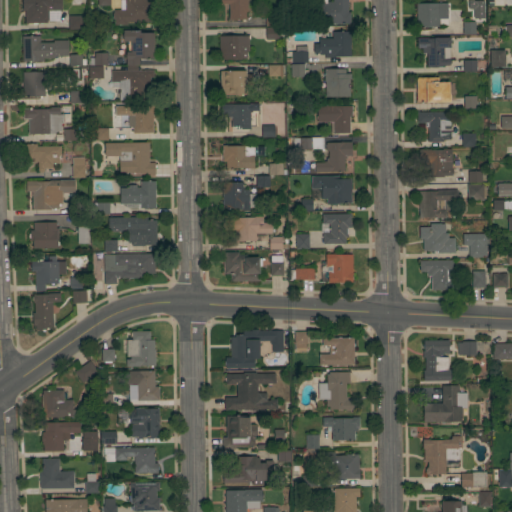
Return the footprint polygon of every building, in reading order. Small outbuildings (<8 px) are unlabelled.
[(61,0),(61,11),(52,11),(52,9),(48,9),(48,20),(47,20),(47,22),(25,23),(25,10),(22,10),(22,0),(61,0)] [(125,25),(113,25),(113,17),(112,17),(112,11),(113,11),(113,8),(124,8),(124,0),(147,0),(148,21),(125,21),(125,25)] [(247,0),(247,11),(246,11),(246,19),(228,19),(228,3),(220,3),(220,0),(247,0)] [(347,0),(348,12),(350,12),(350,22),(318,23),(317,0),(326,0),(326,1),(333,1),(333,0),(347,0)] [(470,19),(481,19),(480,1),(464,1),(465,9),(470,9),(470,19)] [(447,25),(439,25),(439,26),(416,27),(416,3),(447,2),(447,25)] [(278,14),(278,26),(265,26),(265,24),(264,24),(264,15),(265,15),(265,14),(278,14)] [(82,15),(83,28),(68,28),(68,15),(82,15)] [(462,34),(462,21),(475,21),(475,34),(462,34)] [(511,36),(505,37),(505,34),(500,34),(500,26),(505,26),(505,24),(511,24),(511,36)] [(266,27),(278,26),(278,39),(266,39),(266,27)] [(153,58),(139,58),(139,65),(137,65),(137,70),(153,70),(153,77),(150,77),(150,84),(143,84),(143,100),(118,100),(119,81),(111,81),(111,70),(126,70),(126,58),(125,58),(125,51),(127,51),(127,41),(123,41),(123,30),(139,30),(139,32),(153,32),(153,58)] [(335,56),(335,57),(324,57),(324,54),(318,54),(318,52),(313,52),(313,43),(318,43),(318,38),(330,37),(330,31),(350,31),(351,56),(335,56)] [(40,35),(40,42),(54,42),(53,40),(67,39),(68,56),(54,56),(54,58),(40,58),(40,60),(22,61),(22,36),(40,35)] [(249,51),(246,51),(246,58),(221,59),(221,51),(220,51),(220,49),(219,49),(219,35),(248,35),(249,51)] [(450,40),(451,39),(451,42),(450,42),(450,47),(449,47),(449,64),(442,65),(442,66),(427,67),(426,52),(422,52),(422,47),(417,48),(417,38),(428,37),(428,38),(450,37),(450,40)] [(504,66),(490,66),(490,49),(504,49),(504,66)] [(292,62),(292,51),(307,51),(308,62),(292,62)] [(107,64),(89,65),(88,57),(94,57),(94,53),(107,52),(107,64)] [(82,54),(82,65),(69,65),(69,54),(82,54)] [(476,71),(463,71),(463,60),(476,59),(476,71)] [(304,76),(291,76),(290,64),(304,63),(304,76)] [(268,76),(268,64),(282,64),(282,76),(268,76)] [(88,78),(88,66),(103,66),(103,78),(88,78)] [(345,68),(345,73),(350,73),(351,78),(349,78),(349,96),(325,96),(324,81),(324,68),(345,68)] [(245,70),(245,74),(252,73),(252,89),(246,90),(246,94),(220,94),(220,70),(245,70)] [(44,71),(45,95),(23,96),(22,71),(44,71)] [(438,77),(438,82),(448,82),(449,93),(450,94),(450,101),(449,102),(425,102),(425,101),(416,101),(416,77),(438,77)] [(69,86),(81,86),(82,102),(69,103),(69,86)] [(511,87),(501,88),(502,99),(511,98),(511,87)] [(476,108),(463,108),(463,95),(476,95),(476,108)] [(251,103),(251,110),(250,110),(250,128),(240,128),(240,126),(232,126),(231,116),(221,116),(220,103),(251,103)] [(352,116),(349,116),(349,132),(330,132),(330,121),(317,122),(317,105),(330,104),(330,103),(335,103),(335,105),(352,105),(352,116)] [(133,132),(133,126),(128,126),(128,114),(127,114),(127,110),(131,110),(131,105),(154,105),(154,117),(153,117),(153,132),(133,132)] [(28,133),(28,118),(23,118),(23,108),(50,107),(50,106),(60,106),(60,114),(63,114),(63,122),(61,122),(61,130),(58,130),(53,133),(28,133)] [(450,111),(450,139),(442,139),(442,141),(428,142),(428,126),(425,126),(425,122),(417,122),(417,111),(450,111)] [(511,128),(500,128),(500,116),(511,116),(511,128)] [(262,137),(261,125),(274,125),(274,136),(262,137)] [(95,139),(95,127),(108,127),(108,139),(95,139)] [(63,128),(75,128),(76,140),(63,140),(63,128)] [(475,133),(475,146),(462,146),(462,133),(475,133)] [(293,149),(292,137),(310,137),(310,136),(323,136),(323,148),(293,149)] [(149,162),(155,162),(155,173),(141,174),(141,172),(119,172),(119,155),(104,155),(104,142),(149,141),(149,162)] [(305,171),(305,161),(313,161),(313,162),(324,162),(324,161),(326,161),(326,157),(328,157),(328,150),(326,150),(325,142),(343,142),(343,141),(351,141),(351,155),(346,155),(346,158),(344,158),(344,171),(315,171),(305,171)] [(61,145),(61,155),(59,155),(59,163),(52,163),(52,168),(44,168),(44,170),(42,172),(39,172),(38,170),(37,161),(33,162),(33,155),(26,155),(26,143),(37,143),(37,145),(61,145)] [(254,156),(253,156),(253,168),(244,168),(244,167),(225,167),(225,161),(222,161),(222,145),(254,145),(254,156)] [(452,168),(453,175),(443,175),(443,176),(430,176),(430,162),(425,162),(425,157),(419,157),(419,149),(451,148),(452,168)] [(72,164),(72,157),(83,156),(84,164),(85,177),(72,177),(72,164)] [(282,162),(282,174),(269,174),(268,163),(282,162)] [(467,170),(481,170),(481,182),(468,182),(467,170)] [(269,187),(256,187),(256,175),(269,175),(269,187)] [(321,188),(311,188),(311,176),(338,176),(339,178),(351,178),(351,202),(339,202),(339,204),(326,204),(326,199),(321,199),(321,188)] [(74,192),(62,192),(62,203),(58,203),(58,208),(51,208),(51,209),(32,209),(32,191),(26,191),(26,180),(74,179),(74,192)] [(155,208),(126,208),(120,204),(120,187),(129,187),(129,184),(136,184),(136,186),(140,186),(140,180),(155,180),(155,208)] [(242,189),(249,189),(249,193),(256,193),(256,207),(249,207),(249,209),(241,209),(237,209),(237,207),(223,207),(222,182),(242,182),(242,189)] [(483,183),(483,185),(485,185),(485,197),(483,197),(483,199),(467,199),(467,184),(483,183)] [(511,194),(497,195),(497,183),(511,183),(511,194)] [(457,193),(461,193),(461,199),(449,199),(449,210),(445,210),(445,213),(447,213),(447,217),(419,217),(418,190),(437,190),(437,189),(457,189),(457,193)] [(301,211),(300,198),(312,198),(312,210),(301,211)] [(70,202),(86,202),(86,214),(70,214),(70,202)] [(96,214),(96,202),(109,202),(109,213),(96,214)] [(323,243),(322,232),(329,232),(329,223),(322,223),(322,214),(350,213),(350,227),(347,227),(347,236),(344,236),(344,243),(323,243)] [(78,243),(77,226),(79,226),(78,216),(90,216),(90,227),(89,227),(89,242),(78,243)] [(147,216),(147,219),(156,219),(157,244),(144,244),(144,245),(131,246),(131,242),(128,242),(128,230),(108,231),(108,217),(147,216)] [(262,233),(262,237),(258,237),(258,233),(255,233),(255,236),(256,236),(257,239),(256,239),(256,240),(237,240),(237,232),(235,232),(235,230),(224,230),(224,219),(237,219),(237,217),(254,216),(262,216),(262,222),(271,222),(271,224),(276,224),(276,231),(272,231),(272,233),(262,233)] [(33,248),(32,240),(30,240),(29,230),(33,230),(33,222),(56,221),(56,228),(58,228),(58,239),(57,239),(57,247),(33,248)] [(445,232),(448,232),(448,237),(454,237),(454,252),(437,252),(437,250),(423,250),(422,238),(419,238),(419,226),(430,226),(430,223),(445,223),(445,232)] [(290,248),(290,237),(295,237),(295,234),(308,233),(309,248),(290,248)] [(486,233),(486,256),(468,257),(468,244),(462,244),(462,233),(486,233)] [(282,243),(287,243),(287,248),(282,248),(282,249),(269,249),(269,236),(282,236),(282,243)] [(116,250),(104,250),(104,239),(116,239),(116,250)] [(238,254),(246,254),(246,257),(259,256),(259,258),(261,258),(261,271),(259,271),(259,280),(230,281),(230,273),(223,273),(223,252),(238,251),(238,254)] [(155,262),(154,262),(154,273),(142,274),(143,277),(116,277),(116,282),(104,282),(103,254),(155,253),(155,262)] [(352,282),(328,282),(328,280),(321,280),(321,265),(326,265),(326,254),(352,254),(352,282)] [(48,260),(48,255),(55,255),(55,261),(65,261),(65,274),(58,274),(58,279),(60,279),(60,283),(45,283),(45,290),(34,290),(34,270),(30,270),(30,260),(36,260),(48,260)] [(270,275),(270,262),(270,255),(281,255),(282,261),(282,275),(270,275)] [(452,280),(455,280),(455,288),(447,288),(447,289),(430,290),(430,276),(426,276),(426,270),(419,271),(419,260),(452,259),(452,280)] [(290,279),(289,269),(294,269),(294,268),(313,267),(314,279),(290,279)] [(471,270),(484,270),(485,287),(471,287),(471,270)] [(491,273),(506,273),(507,286),(492,287),(491,273)] [(70,288),(69,277),(81,277),(81,288),(70,288)] [(72,290),(85,289),(86,302),(72,303),(72,290)] [(50,326),(50,327),(45,328),(45,329),(35,330),(34,322),(33,323),(32,312),(34,312),(34,302),(33,302),(33,294),(60,292),(60,301),(52,301),(53,326),(50,326)] [(225,368),(225,357),(230,357),(230,336),(235,336),(235,334),(242,334),(242,330),(251,330),(251,329),(258,329),(258,330),(282,330),(283,356),(272,356),(271,343),(270,344),(270,340),(258,341),(259,358),(253,358),(254,367),(225,368)] [(126,365),(126,358),(130,358),(130,356),(126,356),(126,339),(131,339),(131,331),(149,330),(149,339),(154,339),(154,349),(155,349),(155,365),(126,365)] [(307,343),(306,343),(306,350),(295,350),(294,331),(306,331),(307,343)] [(319,365),(319,353),(329,353),(329,345),(322,345),(322,337),(353,337),(353,364),(319,365)] [(449,353),(440,353),(440,356),(448,356),(448,369),(450,369),(450,380),(423,380),(423,369),(425,369),(424,357),(422,357),(422,350),(423,350),(423,340),(449,339),(449,353)] [(457,342),(461,342),(461,340),(476,340),(476,355),(457,355),(457,342)] [(511,343),(511,359),(492,359),(492,343),(511,343)] [(101,361),(101,349),(113,348),(114,360),(101,361)] [(97,371),(82,382),(74,371),(90,360),(97,371)] [(154,370),(154,386),(158,386),(159,400),(137,400),(136,370),(154,370)] [(349,382),(345,383),(345,396),(347,396),(347,399),(354,399),(354,409),(344,409),(344,408),(329,409),(329,406),(326,406),(326,399),(318,399),(318,383),(326,382),(326,373),(328,373),(328,372),(349,371),(349,382)] [(257,383),(257,392),(266,392),(266,400),(269,400),(269,399),(276,398),(277,409),(257,409),(257,410),(251,410),(251,409),(224,410),(224,397),(236,396),(236,384),(225,384),(225,374),(243,373),(243,372),(255,372),(255,373),(275,372),(275,383),(257,383)] [(458,385),(458,392),(466,392),(466,407),(461,407),(461,421),(423,421),(423,402),(441,402),(441,385),(458,385)] [(43,417),(43,409),(41,409),(41,394),(42,394),(42,389),(63,389),(63,399),(72,399),(72,417),(43,417)] [(112,405),(98,406),(98,393),(112,393),(112,405)] [(158,436),(143,437),(137,437),(137,436),(130,436),(130,424),(133,424),(133,422),(129,422),(129,408),(158,408),(158,436)] [(226,415),(245,415),(245,416),(249,416),(249,424),(256,424),(256,435),(254,435),(254,446),(246,446),(246,447),(222,447),(222,437),(226,437),(226,415)] [(359,427),(358,427),(358,430),(354,430),(354,439),(331,440),(331,430),(330,430),(330,426),(322,426),(322,417),(332,417),(332,418),(352,417),(352,416),(359,416),(359,427)] [(79,432),(72,432),(72,445),(63,445),(63,450),(43,451),(43,444),(41,444),(41,431),(44,431),(43,422),(61,422),(61,421),(79,421),(79,432)] [(100,443),(100,431),(116,430),(116,443),(100,443)] [(79,451),(94,450),(94,432),(78,432),(79,451)] [(318,434),(318,448),(306,449),(305,434),(318,434)] [(459,459),(445,460),(445,474),(427,474),(425,472),(425,468),(427,467),(427,461),(423,461),(423,448),(422,448),(422,439),(429,439),(443,439),(443,438),(451,438),(451,435),(461,435),(461,447),(458,447),(459,459)] [(84,444),(97,444),(97,455),(84,455),(84,444)] [(134,456),(126,456),(126,460),(114,460),(114,447),(116,447),(116,445),(124,445),(124,447),(153,446),(154,463),(157,463),(157,472),(134,473),(134,456)] [(101,462),(101,447),(111,447),(111,462),(101,462)] [(291,468),(278,468),(278,461),(277,461),(277,450),(290,450),(291,468)] [(335,479),(334,465),(316,465),(315,452),(334,451),(334,455),(345,455),(345,453),(357,453),(357,457),(358,457),(359,478),(335,479)] [(223,482),(223,470),(235,470),(235,456),(256,455),(256,457),(259,457),(259,462),(264,462),(264,460),(272,460),(272,471),(264,471),(264,484),(252,484),(252,480),(248,480),(248,482),(223,482)] [(39,488),(39,471),(42,471),(41,458),(59,458),(59,471),(73,470),(73,487),(39,488)] [(511,486),(498,486),(498,478),(491,478),(492,469),(511,469),(511,486)] [(460,486),(460,473),(471,472),(471,471),(485,471),(485,486),(460,486)] [(302,486),(302,474),(316,474),(316,486),(302,486)] [(85,492),(84,481),(86,481),(86,477),(94,477),(94,480),(98,480),(98,492),(85,492)] [(159,481),(159,490),(156,490),(156,497),(159,497),(159,510),(133,511),(133,509),(130,509),(130,506),(132,506),(132,503),(130,503),(130,500),(128,500),(127,495),(130,495),(130,482),(159,481)] [(359,496),(355,496),(355,511),(333,511),(333,488),(359,487),(359,496)] [(261,501),(259,501),(259,507),(245,508),(245,511),(225,511),(225,489),(261,489),(261,501)] [(490,491),(490,506),(478,506),(478,491),(490,491)] [(103,511),(103,505),(104,505),(104,498),(114,497),(114,504),(116,504),(116,511),(103,511)] [(86,511),(45,511),(45,499),(86,498),(86,511)] [(465,511),(441,511),(441,501),(460,500),(460,504),(465,504),(465,511)]
